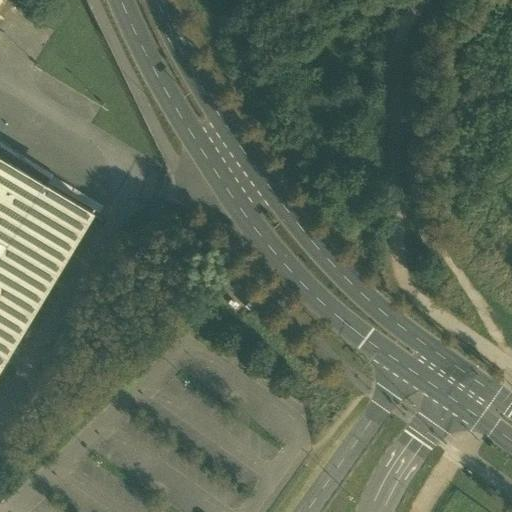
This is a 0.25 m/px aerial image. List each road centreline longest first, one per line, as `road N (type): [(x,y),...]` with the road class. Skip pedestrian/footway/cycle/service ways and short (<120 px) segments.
road 1 (tertiary): [(123,0),(207,160),(284,259),(365,338),(511,442)]
road 2 (tertiary): [(511,405),(377,308),(304,233),(239,144),(158,0)]
road 3 (track): [(503,399),(418,511)]
